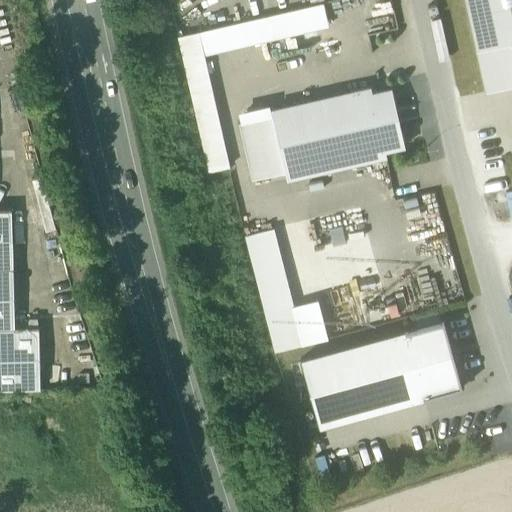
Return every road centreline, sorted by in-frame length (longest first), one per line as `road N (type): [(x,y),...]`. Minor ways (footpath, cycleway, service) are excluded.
road 1 (primary): [(212,511),(128,225),(76,0)]
road 2 (residential): [(511,354),(422,0)]
